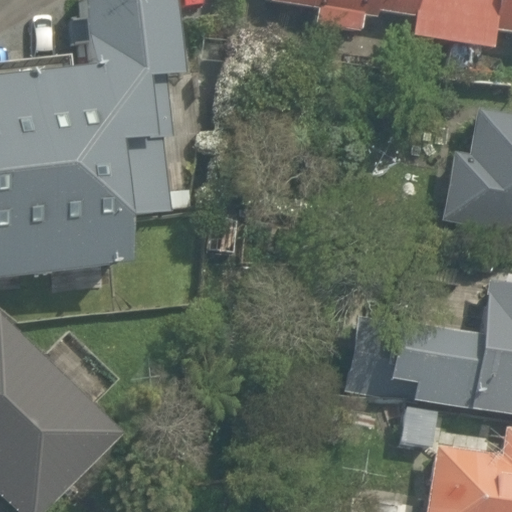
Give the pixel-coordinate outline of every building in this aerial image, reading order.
[(0,82),(0,300),(223,284),(201,0),(128,0),(133,72),(0,82)] [(511,0),(298,0),(307,1),(305,20),(360,28),(363,9),(402,14),(399,33),(486,45),(488,26),(511,29),(511,0)] [(511,101),(457,94),(440,227),(511,236),(511,101)] [(470,329),(383,319),(374,398),(511,413),(511,286),(475,282),(470,329)] [(69,340),(44,365),(0,322),(0,511),(22,511),(106,427),(85,406),(110,381),(69,340)] [(419,444),(413,511),(511,511),(511,428),(495,427),(493,450),(419,444)]
